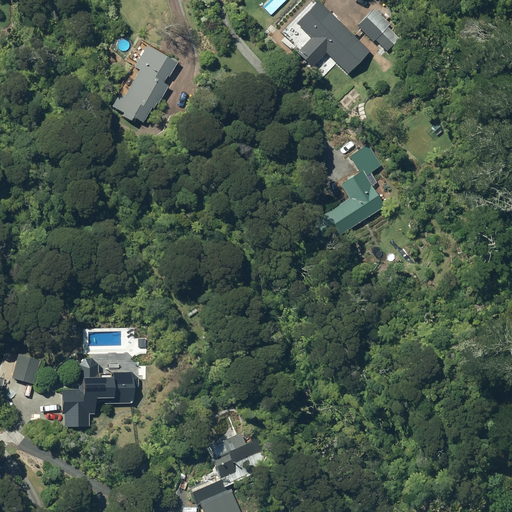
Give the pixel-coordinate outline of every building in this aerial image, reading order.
[(316,1),(294,22),(309,37),(295,51),(309,66),(324,51),(345,72),(367,51),(316,1)] [(377,40),(388,52),(400,40),(388,28),(390,26),(375,10),(358,26),(374,43),(377,40)] [(144,45),(133,65),(138,67),(122,96),(116,93),(110,104),(141,120),(173,60),(144,45)] [(351,82),(355,86),(361,82),(358,77),(351,82)] [(305,225),(319,246),(382,204),(369,185),(375,181),(368,171),(378,165),(365,143),(348,155),(359,171),(340,184),(348,196),(305,225)] [(14,378),(35,384),(41,361),(21,356),(14,378)] [(60,392),(60,413),(63,413),(63,425),(85,425),(85,402),(128,402),(127,392),(134,386),(134,378),(128,372),(108,372),(109,374),(108,375),(94,376),(94,365),(89,360),(82,360),(77,365),(77,382),(77,392),(60,392)] [(23,390),(5,388),(3,405),(22,406),(23,390)] [(242,434),(222,443),(225,450),(213,455),(222,475),(191,489),(197,503),(201,501),(205,511),(238,511),(240,511),(229,486),(227,483),(265,467),(249,431),(242,434)] [(192,511),(182,495),(153,511),(192,511)]
